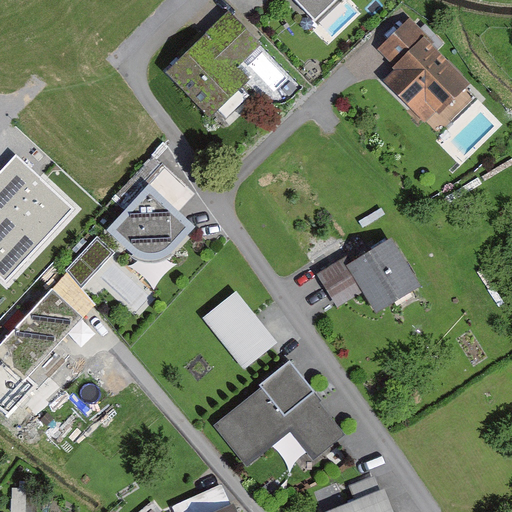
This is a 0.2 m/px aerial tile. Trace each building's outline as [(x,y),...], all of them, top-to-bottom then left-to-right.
[(300,0),(316,17),(333,0),(300,0)] [(263,45),(233,13),(168,74),(199,106),(263,45)] [(390,76),(437,122),(475,84),(411,22),(384,48),(394,58),(401,65),(390,76)] [(0,270),(14,284),(83,209),(23,155),(0,180),(0,209),(5,214),(0,220),(0,270)] [(160,263),(171,259),(198,231),(153,188),(110,231),(141,261),(150,264),(160,263)] [(83,279),(114,249),(98,233),(67,263),(83,279)] [(418,286),(393,242),(351,265),(376,310),(418,286)] [(96,319),(64,291),(0,363),(0,372),(27,397),(96,319)] [(279,346),(240,294),(205,320),(244,372),(279,346)] [(255,464),(303,427),(326,458),(355,436),(303,366),(226,425),(255,464)] [(395,511),(388,493),(340,511),(395,511)]
